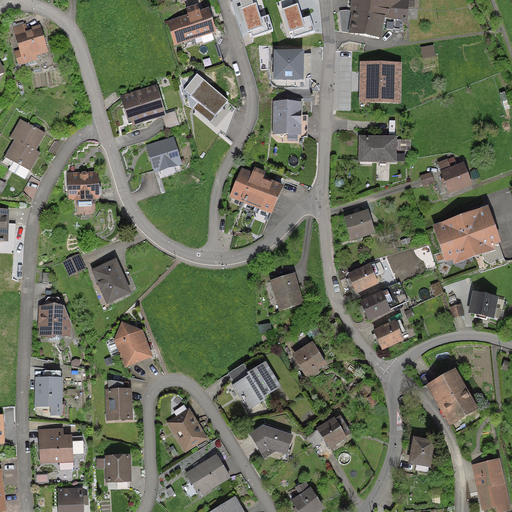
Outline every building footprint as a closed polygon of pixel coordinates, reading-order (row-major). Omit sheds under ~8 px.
[(350,11),(352,11),(385,15),(384,18),(407,21),(409,0),(351,0),(350,10),(350,11)] [(188,14),(167,21),(174,45),(217,32),(209,7),(201,10),(198,3),(186,7),(188,14)] [(242,7),(240,8),(248,32),(251,31),(253,37),(273,30),(268,15),(261,17),(256,3),(254,4),(242,7)] [(298,3),(282,8),(290,32),(292,31),(294,37),(315,30),(310,15),(303,18),(298,3)] [(350,11),(350,10),(346,10),(340,10),(342,31),(348,33),(352,11),(350,11)] [(385,15),(352,11),(348,33),(381,37),(384,18),(385,15)] [(24,23),(13,27),(19,49),(14,51),(19,66),(38,60),(36,55),(49,52),(41,24),(27,28),(26,23),(24,23)] [(433,45),(421,47),(423,58),(435,56),(433,45)] [(304,49),(274,49),(274,79),(304,79),(304,49)] [(402,62),(360,62),(359,102),(401,103),(402,62)] [(229,100),(197,74),(184,90),(198,102),(193,108),(210,122),(229,100)] [(157,84),(120,95),(129,125),(132,123),(133,125),(163,116),(166,115),(166,114),(157,84)] [(273,101),(273,134),(288,135),(298,135),(301,135),(302,101),(273,101)] [(166,115),(163,116),(166,128),(180,124),(176,111),(166,114),(166,115)] [(15,138),(36,150),(46,132),(20,119),(10,137),(14,139),(15,138)] [(174,136),(146,145),(155,172),(162,170),(174,166),(183,164),(174,136)] [(397,136),(359,136),(358,162),(396,162),(396,161),(397,153),(397,136)] [(15,138),(14,139),(5,157),(6,157),(14,162),(30,170),(30,171),(41,152),(36,150),(15,138)] [(411,139),(398,140),(398,150),(410,150),(411,139)] [(14,162),(6,157),(4,161),(11,166),(14,162)] [(448,158),(437,162),(449,194),(473,185),(464,161),(457,164),(454,157),(448,159),(448,158)] [(25,179),(30,170),(14,162),(11,166),(9,170),(25,179)] [(176,172),(174,166),(162,170),(164,175),(176,172)] [(242,167),(230,196),(272,214),(284,184),(264,176),(266,171),(255,166),(253,172),(242,167)] [(477,169),(470,172),(473,180),(480,177),(477,169)] [(98,171),(67,172),(68,200),(79,199),(92,198),(100,198),(100,196),(99,185),(98,171)] [(432,172),(420,176),(423,186),(435,182),(432,172)] [(488,205),(433,224),(446,261),(453,259),(454,264),(496,249),(495,244),(501,242),(488,205)] [(0,208),(0,240),(8,241),(9,209),(0,208)] [(369,209),(344,216),(352,241),(376,233),(369,209)] [(79,253),(62,261),(69,276),(86,269),(79,253)] [(116,258),(91,269),(107,304),(132,293),(116,258)] [(370,264),(348,273),(356,293),(379,284),(370,264)] [(296,273),(270,280),(279,311),(305,303),(296,273)] [(382,291),(360,301),(369,320),(391,310),(391,309),(409,301),(400,282),(382,290),(382,291)] [(444,293),(439,282),(431,285),(435,296),(444,293)] [(505,297),(473,291),(468,313),(475,314),(488,317),(502,319),(504,310),(503,310),(505,297)] [(54,302),(39,305),(38,327),(40,327),(39,335),(49,338),(52,338),(56,335),(63,336),(71,337),(72,323),(64,305),(54,302)] [(461,303),(449,307),(453,318),(465,315),(461,303)] [(411,309),(405,312),(408,318),(414,315),(411,309)] [(395,320),(373,330),(382,350),(404,340),(395,320)] [(122,321),(114,339),(120,353),(125,368),(153,356),(143,329),(122,321)] [(272,330),(271,323),(259,325),(260,332),(272,330)] [(120,353),(114,339),(106,342),(111,356),(120,353)] [(313,341),(292,354),(308,379),(320,372),(319,369),(327,364),(313,341)] [(115,363),(112,356),(105,359),(107,366),(115,363)] [(511,362),(505,360),(502,368),(510,371),(511,365),(511,362)] [(244,364),(228,373),(235,384),(233,385),(248,410),(267,398),(265,395),(281,386),(266,361),(249,371),(244,364)] [(455,367),(426,384),(450,426),(479,409),(455,367)] [(35,377),(35,407),(50,407),(50,415),(62,416),(62,415),(63,404),(63,377),(35,377)] [(108,380),(109,389),(123,388),(123,382),(112,380),(108,380)] [(105,389),(106,421),(133,420),(132,388),(123,388),(109,389),(105,389)] [(177,416),(187,409),(184,404),(174,411),(177,416)] [(208,438),(189,408),(187,409),(177,416),(167,422),(185,452),(208,438)] [(335,416),(316,427),(318,430),(324,441),(329,449),(347,437),(347,435),(352,433),(341,415),(336,418),(335,416)] [(294,435),(263,425),(249,434),(264,459),(276,451),(287,455),(294,435)] [(39,429),(40,464),(60,463),(74,462),(74,454),(72,436),(72,434),(64,434),(64,428),(39,429)] [(324,441),(318,430),(307,436),(313,447),(324,441)] [(82,436),(72,436),(74,454),(83,454),(82,436)] [(436,440),(413,436),(408,463),(417,464),(429,467),(431,467),(436,440)] [(105,468),(106,482),(108,482),(129,482),(132,482),(132,454),(105,455),(105,458),(105,468)] [(217,454),(186,473),(200,496),(231,477),(217,454)] [(105,468),(105,458),(97,458),(97,468),(105,468)] [(500,458),(472,464),(482,510),(483,510),(483,511),(503,511),(511,510),(500,458)] [(48,474),(35,474),(35,483),(49,483),(48,474)] [(300,494),(311,487),(306,482),(295,487),(300,494)] [(300,494),(291,500),(298,511),(319,511),(325,508),(311,487),(300,494)] [(58,488),(58,511),(84,511),(84,505),(84,496),(84,488),(58,488)] [(245,511),(236,496),(208,511),(245,511)]
